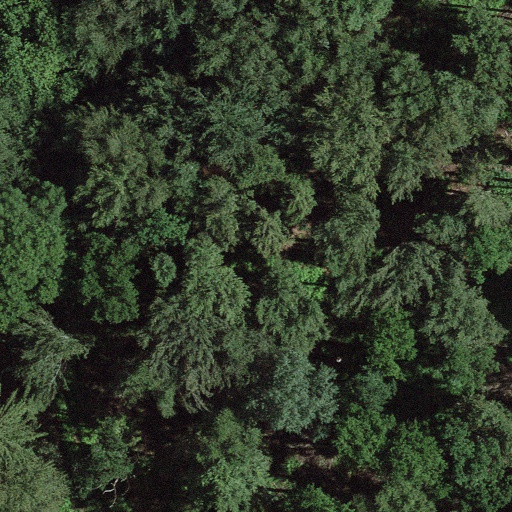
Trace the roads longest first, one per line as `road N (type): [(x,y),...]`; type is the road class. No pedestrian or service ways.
road 1 (track): [(0,319),(355,130),(484,0)]
road 2 (track): [(355,130),(511,87)]
